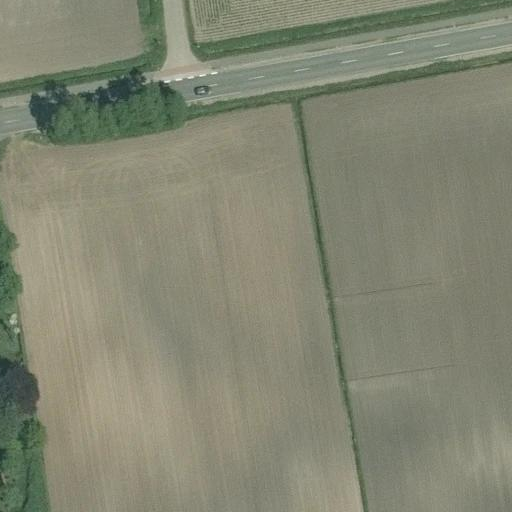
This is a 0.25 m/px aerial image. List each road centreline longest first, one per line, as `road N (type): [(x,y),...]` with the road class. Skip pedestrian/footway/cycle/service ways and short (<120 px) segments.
road 1 (tertiary): [(181,96),(511,38)]
road 2 (tertiary): [(0,128),(181,96)]
